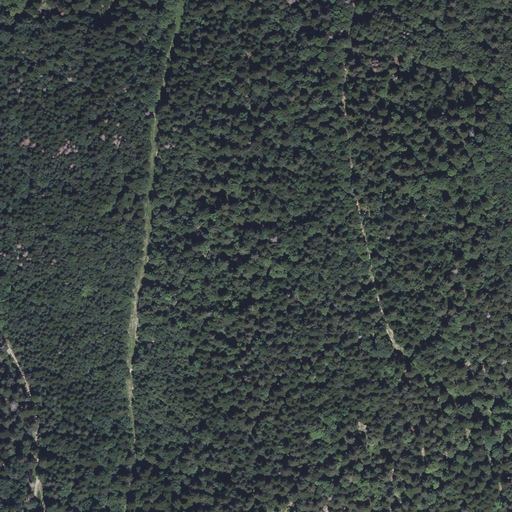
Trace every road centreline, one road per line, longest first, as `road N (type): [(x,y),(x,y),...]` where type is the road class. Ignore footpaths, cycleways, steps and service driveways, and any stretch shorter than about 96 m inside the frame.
road 1 (track): [(124,511),(138,449),(132,333),(178,0)]
road 2 (track): [(350,0),(343,101),(358,211),(394,350),(511,439)]
road 3 (track): [(0,332),(33,405),(36,511)]
